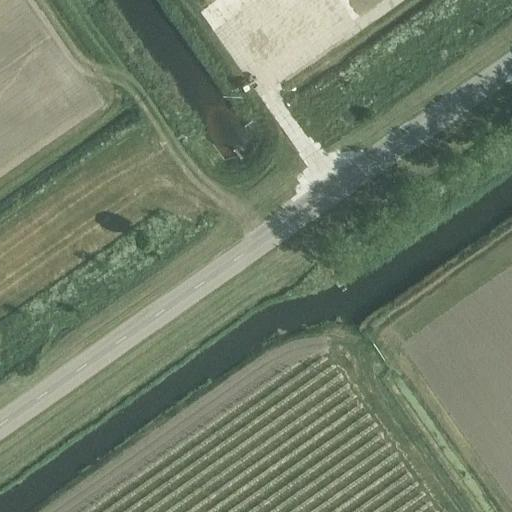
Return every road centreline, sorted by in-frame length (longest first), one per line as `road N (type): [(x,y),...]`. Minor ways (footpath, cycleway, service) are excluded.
road 1 (unclassified): [(0,431),(511,69)]
road 2 (track): [(459,511),(351,366),(301,347),(279,354),(56,511)]
